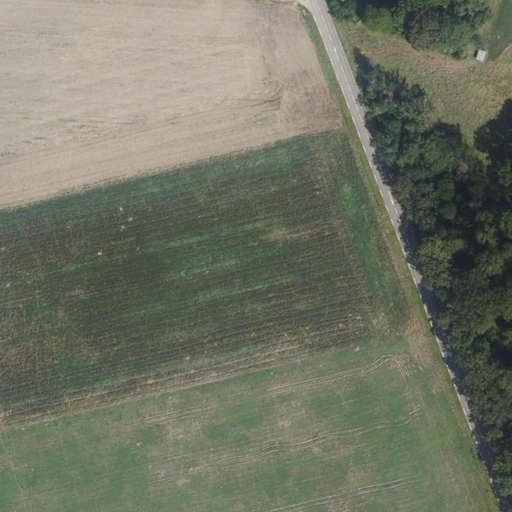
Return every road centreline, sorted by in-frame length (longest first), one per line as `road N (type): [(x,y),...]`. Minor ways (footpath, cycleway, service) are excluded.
road 1 (primary): [(507,511),(315,0)]
road 2 (track): [(339,60),(511,197)]
